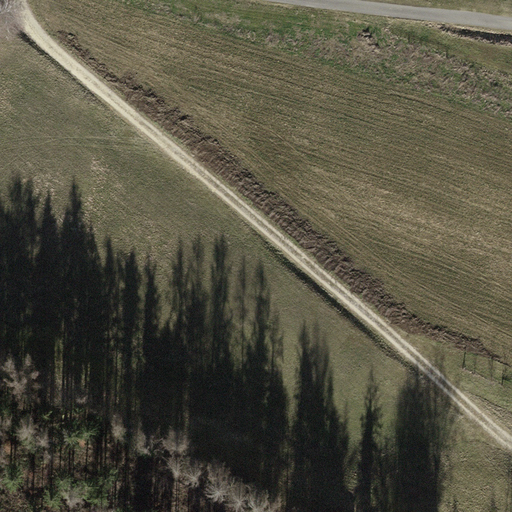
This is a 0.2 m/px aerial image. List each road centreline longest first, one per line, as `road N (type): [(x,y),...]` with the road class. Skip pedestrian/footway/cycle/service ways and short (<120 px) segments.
road 1 (track): [(511,439),(45,45),(20,0)]
road 2 (track): [(511,26),(323,0)]
